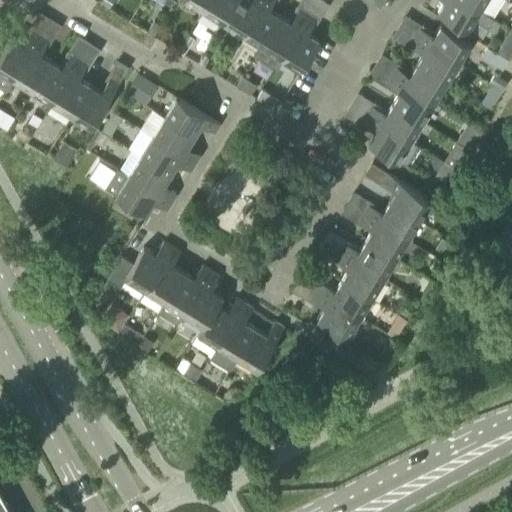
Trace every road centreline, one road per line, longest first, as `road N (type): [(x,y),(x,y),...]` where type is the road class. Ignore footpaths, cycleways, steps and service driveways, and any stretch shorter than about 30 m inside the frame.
road 1 (residential): [(239,100),(173,216),(182,236),(270,293),(347,162),(307,137)]
road 2 (tertiary): [(141,511),(0,268)]
road 3 (residential): [(239,100),(166,57),(134,54),(46,0)]
road 4 (tertiary): [(0,342),(92,511)]
road 5 (primary): [(511,432),(364,511)]
road 6 (residential): [(307,137),(378,18)]
